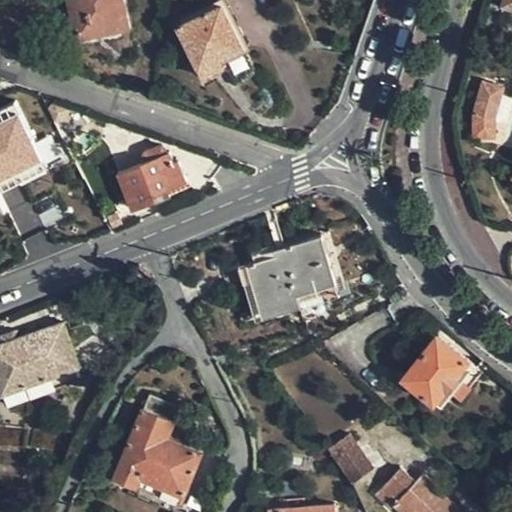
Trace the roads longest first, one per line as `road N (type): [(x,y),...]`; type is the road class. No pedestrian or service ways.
road 1 (residential): [(0,51),(317,169)]
road 2 (tertiary): [(511,298),(452,218),(431,120),(464,0)]
road 3 (residential): [(230,511),(242,481),(239,431),(181,324),(153,235)]
road 4 (tertiary): [(369,191),(424,287),(476,341),(511,361)]
road 5 (residential): [(153,235),(317,169)]
road 6 (residential): [(0,292),(153,235)]
road 7 (tertiary): [(409,0),(367,119)]
